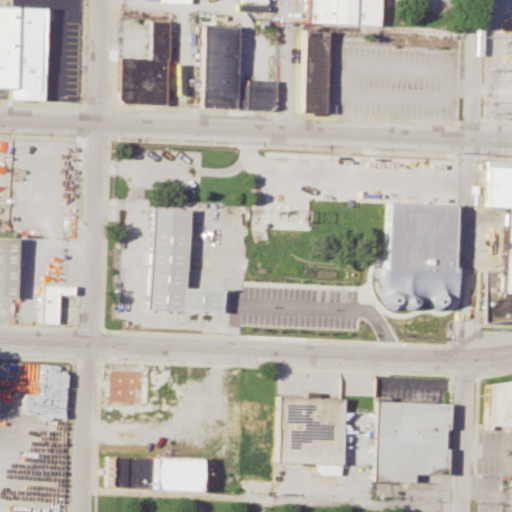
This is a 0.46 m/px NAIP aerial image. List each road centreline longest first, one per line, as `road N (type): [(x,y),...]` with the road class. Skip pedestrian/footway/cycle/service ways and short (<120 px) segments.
road 1 (secondary): [(511,354),(467,360),(0,342)]
road 2 (residential): [(0,117),(511,139)]
road 3 (residential): [(101,0),(82,511)]
road 4 (residential): [(474,0),(460,511)]
road 5 (residential): [(284,129),(288,0)]
